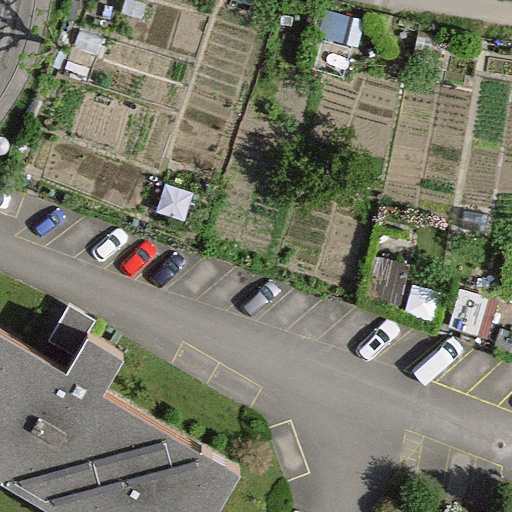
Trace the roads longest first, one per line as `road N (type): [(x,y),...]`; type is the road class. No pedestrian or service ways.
road 1 (residential): [(0,237),(384,417)]
road 2 (residential): [(384,417),(511,448)]
